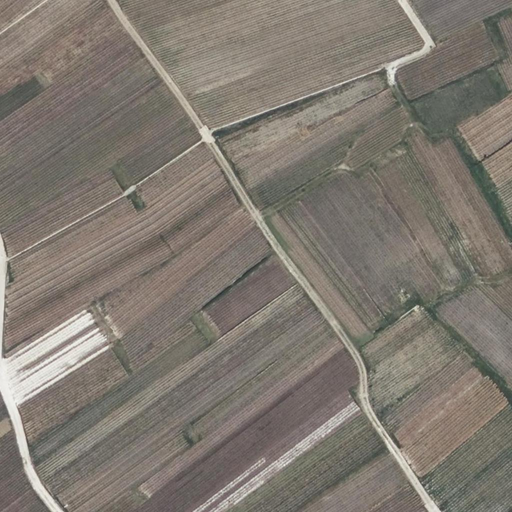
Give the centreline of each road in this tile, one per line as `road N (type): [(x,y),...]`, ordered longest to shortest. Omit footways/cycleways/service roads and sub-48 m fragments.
road 1 (track): [(112,0),(249,211),(347,341),(363,368),(366,407),(436,511)]
road 2 (track): [(0,368),(38,477),(63,511)]
road 3 (track): [(0,238),(0,360)]
